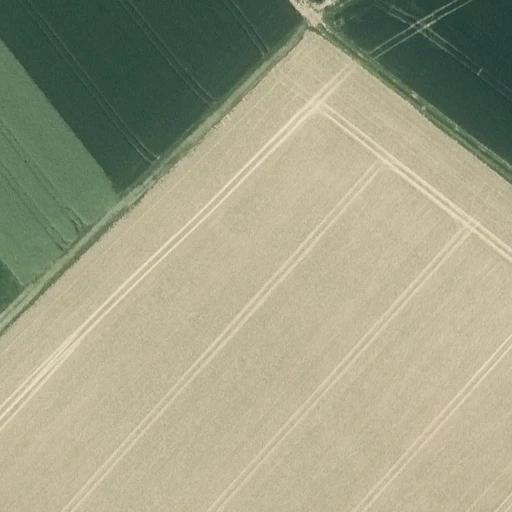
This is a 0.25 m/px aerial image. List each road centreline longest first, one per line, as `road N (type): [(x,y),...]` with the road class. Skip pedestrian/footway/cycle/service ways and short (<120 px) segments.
road 1 (track): [(338,0),(0,332)]
road 2 (track): [(294,0),(312,23),(511,178)]
